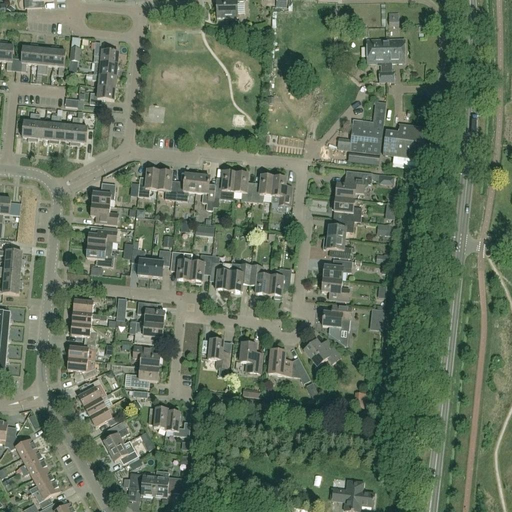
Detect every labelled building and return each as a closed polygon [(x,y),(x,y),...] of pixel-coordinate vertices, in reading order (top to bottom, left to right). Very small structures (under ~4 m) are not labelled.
[(24,0),(25,10),(44,10),(44,3),(52,3),(52,2),(54,2),(55,0),(54,0),(24,0)] [(246,0),(231,0),(231,3),(217,4),(217,19),(238,19),(237,3),(243,3),(247,3),(246,0)] [(359,3),(360,14),(374,14),(374,11),(380,10),(380,2),(359,3)] [(399,28),(399,15),(389,15),(389,28),(399,28)] [(77,48),(77,40),(69,40),(69,48),(77,48)] [(405,41),(386,42),(387,84),(394,84),(394,73),(392,73),(392,66),(405,65),(405,41)] [(387,84),(386,42),(367,42),(367,66),(381,66),(381,73),(379,73),(379,84),(387,84)] [(8,44),(4,43),(2,64),(7,64),(7,73),(11,73),(16,74),(17,65),(12,65),(14,48),(7,48),(8,44)] [(101,65),(118,67),(119,55),(100,53),(101,45),(95,45),(94,58),(95,58),(94,64),(101,65)] [(21,66),(17,65),(16,74),(21,74),(26,74),(26,66),(32,67),(34,46),(30,46),(30,50),(23,49),(21,66)] [(38,47),(34,46),(32,67),(38,67),(37,76),(42,76),(44,51),(38,51),(38,47)] [(51,52),(44,51),(42,76),(47,77),(48,68),(53,69),(55,48),(51,48),(51,52)] [(55,48),(53,69),(59,69),(58,78),(63,78),(64,70),(66,53),(59,53),(59,49),(55,48)] [(81,51),(71,50),(70,64),(78,65),(80,65),(81,51)] [(95,64),(94,77),(100,77),(117,79),(118,67),(101,65),(94,64),(95,64)] [(100,77),(94,77),(93,77),(92,82),(99,83),(99,90),(115,91),(117,79),(100,77)] [(115,91),(99,90),(98,96),(91,95),(90,107),(102,108),(102,102),(114,103),(115,91)] [(353,101),(358,103),(361,93),(356,91),(353,101)] [(66,101),(66,109),(78,110),(79,102),(66,101)] [(32,110),(31,116),(30,124),(24,123),(22,140),(28,140),(28,143),(33,144),(36,116),(35,116),(36,110),(32,110)] [(78,120),(75,148),(80,148),(80,145),(86,146),(88,130),(82,129),(83,121),(83,115),(78,114),(78,120)] [(40,117),(36,116),(33,144),(38,144),(38,141),(44,142),(45,126),(40,125),(40,117)] [(45,126),(44,142),(49,142),(49,145),(54,146),(57,118),(52,118),(51,126),(45,126)] [(61,119),(57,118),(54,146),(59,146),(59,143),(65,144),(67,128),(61,127),(61,119)] [(72,128),(67,128),(65,144),(70,144),(70,147),(75,148),(78,120),(73,120),(72,128)] [(353,125),(351,142),(338,141),(337,152),(350,153),(380,157),(384,128),(353,125)] [(386,134),(383,158),(423,162),(426,130),(399,127),(399,135),(386,134)] [(349,155),(348,164),(379,168),(380,159),(349,155)] [(130,169),(125,173),(128,178),(133,174),(130,169)] [(158,193),(160,174),(147,173),(146,184),(140,184),(138,199),(149,200),(150,192),(158,193)] [(172,175),(160,174),(158,193),(166,193),(165,202),(176,203),(178,189),(178,184),(172,183),(172,175)] [(215,192),(214,201),(234,203),(234,194),(236,176),(224,174),(222,186),(216,185),(215,192)] [(337,186),(336,200),(355,202),(355,194),(364,195),(364,191),(366,191),(368,189),(368,188),(371,188),(372,183),(379,183),(379,177),(347,174),(346,179),(345,187),(337,186)] [(184,189),(178,189),(176,203),(188,204),(189,194),(196,195),(198,178),(185,176),(184,189)] [(249,177),(236,176),(234,194),(242,195),(241,203),(252,205),(254,186),(248,185),(249,177)] [(198,178),(196,195),(203,196),(202,205),(207,206),(206,213),(213,213),(214,201),(215,192),(209,192),(210,179),(198,178)] [(254,186),(252,205),(263,206),(264,197),(272,198),(274,179),(261,178),(261,186),(254,186)] [(272,205),(271,212),(289,214),(290,208),(292,189),(286,189),(286,181),(274,179),(272,198),(272,205)] [(93,195),(92,207),(110,209),(111,202),(114,203),(116,187),(102,186),(101,192),(107,192),(107,196),(93,195)] [(0,203),(0,224),(3,225),(3,217),(10,217),(11,201),(5,201),(6,198),(1,197),(0,203)] [(336,200),(335,203),(334,203),(332,204),(332,211),(333,212),(334,213),(334,214),(342,215),(341,223),(342,223),(354,224),(361,225),(362,210),(354,210),(355,202),(336,200)] [(110,209),(92,207),(91,219),(104,221),(104,227),(117,228),(119,216),(109,215),(110,209)] [(354,224),(342,223),(342,229),(329,228),(328,240),(345,242),(346,230),(354,231),(354,224)] [(182,225),(182,234),(190,234),(190,226),(182,225)] [(106,250),(112,251),(113,245),(114,245),(114,239),(117,239),(117,233),(103,232),(102,238),(89,236),(88,249),(106,250)] [(164,249),(172,250),(173,239),(165,238),(164,249)] [(345,242),(328,240),(327,241),(324,241),(323,252),(326,252),(326,251),(339,253),(338,260),(350,261),(351,255),(355,255),(355,251),(352,250),(344,249),(345,242)] [(135,243),(134,252),(133,252),(131,265),(139,266),(138,278),(150,279),(152,263),(145,262),(146,253),(139,253),(140,244),(135,243)] [(106,250),(88,249),(87,261),(100,262),(99,268),(113,270),(114,258),(111,258),(112,251),(106,250)] [(192,265),(190,283),(196,284),(196,286),(201,286),(201,285),(203,285),(204,273),(211,274),(212,264),(212,258),(213,250),(211,250),(211,258),(201,257),(200,266),(192,265)] [(211,274),(210,283),(217,284),(216,292),(229,293),(232,267),(223,266),(220,265),(220,259),(216,259),(217,250),(213,250),(212,258),(212,264),(211,274)] [(5,264),(25,266),(25,262),(22,261),(23,254),(6,253),(0,252),(0,257),(6,258),(5,264)] [(159,264),(152,263),(150,279),(162,281),(163,268),(169,269),(171,254),(160,253),(159,264)] [(192,265),(193,256),(173,254),(171,273),(178,274),(177,282),(190,283),(192,265)] [(325,268),(323,281),(342,283),(343,275),(351,275),(352,264),(333,262),(333,269),(325,268)] [(25,266),(5,264),(5,270),(0,269),(0,274),(21,276),(21,269),(24,269),(25,266)] [(232,267),(229,293),(242,295),(243,287),(250,288),(252,268),(240,267),(232,267)] [(252,268),(250,288),(256,288),(256,296),(269,298),(271,279),(262,278),(263,270),(252,268)] [(279,280),(271,279),(269,298),(274,298),(274,301),(281,302),(283,291),(290,292),(292,273),(280,271),(279,280)] [(21,276),(0,274),(0,278),(4,279),(4,285),(23,287),(23,283),(20,283),(21,276)] [(342,283),(323,281),(322,294),(330,295),(329,302),(348,304),(350,291),(341,290),(342,283)] [(23,287),(4,285),(3,291),(0,290),(0,295),(3,296),(19,297),(19,290),(22,291),(23,287)] [(75,303),(74,314),(92,316),(94,305),(100,305),(101,299),(89,298),(89,304),(75,303)] [(126,309),(127,302),(119,301),(118,308),(126,309)] [(145,326),(164,327),(165,314),(157,314),(158,307),(139,305),(137,316),(146,317),(145,326)] [(324,314),(322,328),(330,329),(329,336),(340,343),(341,333),(349,334),(350,323),(351,310),(338,309),(333,308),(332,315),(324,314)] [(375,312),(374,321),(384,322),(385,313),(375,312)] [(0,323),(3,324),(3,322),(10,322),(11,315),(7,314),(3,314),(0,313),(0,323)] [(92,316),(74,314),(73,326),(91,328),(92,321),(100,322),(100,317),(92,316)] [(0,323),(0,333),(9,334),(10,327),(3,326),(3,324),(0,323)] [(137,325),(136,333),(135,345),(154,347),(154,340),(162,340),(164,327),(145,326),(137,325)] [(91,328),(73,326),(71,338),(85,339),(85,345),(96,346),(97,340),(98,335),(91,334),(91,328)] [(0,333),(0,342),(1,343),(1,341),(8,341),(9,334),(0,333)] [(0,342),(0,352),(7,353),(8,346),(1,345),(1,343),(0,342)] [(229,371),(228,371),(230,356),(223,355),(224,344),(210,342),(208,362),(217,362),(217,370),(220,370),(220,376),(228,377),(229,371)] [(333,366),(341,360),(327,343),(321,348),(317,343),(304,353),(317,369),(329,360),(333,366)] [(96,346),(85,345),(84,350),(70,349),(69,361),(95,364),(97,352),(96,352),(96,346)] [(260,376),(262,362),(255,361),(256,347),(242,346),(240,365),(247,365),(246,374),(260,376)] [(141,369),(159,371),(161,358),(153,357),(153,350),(134,348),(133,360),(141,361),(141,369)] [(304,387),(310,383),(300,364),(294,368),(292,367),(292,366),(285,365),(286,354),(271,353),(270,363),(269,363),(268,366),(269,366),(268,376),(292,379),(292,378),(300,379),(304,387)] [(95,364),(69,361),(68,373),(83,374),(82,376),(85,382),(98,376),(95,371),(94,369),(95,364)] [(159,371),(141,369),(140,378),(131,377),(130,389),(149,390),(150,383),(158,384),(159,371)] [(107,397),(101,387),(98,382),(88,387),(91,393),(79,399),(84,410),(106,397),(107,397)] [(363,410),(365,396),(358,395),(357,409),(363,410)] [(108,401),(106,397),(84,410),(90,419),(106,410),(103,404),(108,401)] [(106,410),(90,419),(96,430),(108,423),(110,428),(121,422),(118,417),(112,421),(106,410)] [(166,433),(168,412),(156,411),(150,411),(149,418),(155,419),(154,430),(166,431),(166,433)] [(169,412),(168,412),(166,433),(174,434),(173,438),(189,439),(191,425),(185,425),(184,431),(179,430),(181,415),(168,414),(169,412)] [(0,424),(0,445),(5,446),(4,449),(9,449),(16,438),(6,437),(8,425),(0,424)] [(123,447),(124,447),(121,440),(129,435),(123,424),(106,433),(110,440),(104,444),(109,455),(123,447)] [(21,447),(16,438),(9,449),(11,453),(16,450),(22,461),(37,452),(32,441),(21,447)] [(126,452),(123,447),(109,455),(115,464),(120,461),(123,467),(138,459),(133,449),(126,452)] [(37,452),(22,461),(25,467),(20,470),(22,474),(43,462),(37,452)] [(49,473),(43,462),(22,474),(24,478),(30,475),(33,482),(49,473)] [(49,473),(33,482),(37,488),(30,492),(32,496),(33,495),(34,495),(55,483),(49,473)] [(156,480),(154,498),(167,500),(168,494),(172,494),(172,495),(180,496),(180,501),(186,502),(188,481),(169,480),(169,474),(157,473),(156,480)] [(131,476),(130,482),(124,481),(123,489),(129,490),(129,491),(128,503),(136,504),(137,493),(142,494),(141,497),(154,498),(156,480),(144,479),(144,477),(131,476)] [(55,483),(34,495),(39,505),(42,511),(53,505),(50,500),(60,494),(55,483)] [(347,493),(339,492),(331,491),(330,503),(346,505),(344,511),(360,511),(361,507),(374,509),(375,496),(362,494),(363,485),(348,483),(347,493)] [(14,498),(10,501),(13,507),(18,504),(14,498)]
